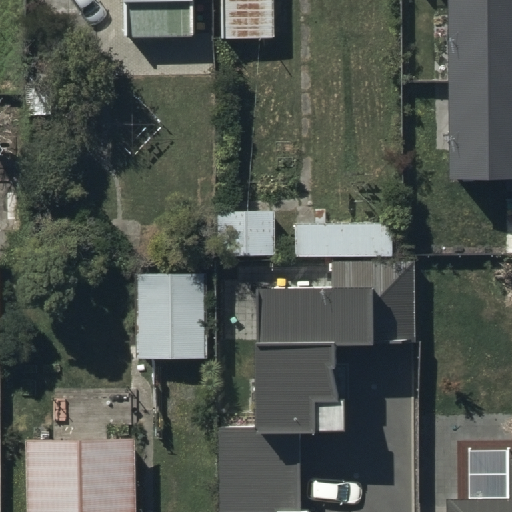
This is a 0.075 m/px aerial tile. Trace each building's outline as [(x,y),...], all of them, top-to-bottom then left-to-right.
[(125,0),(126,41),(195,39),(194,0),(125,0)] [(220,0),(221,41),(273,40),(272,0),(220,0)] [(511,0),(447,0),(450,181),(511,180),(511,0)] [(296,210),(296,262),(392,262),(392,244),(387,245),(387,225),(325,225),(325,210),(296,210)] [(275,262),(276,212),(218,211),(217,262),(275,262)] [(208,282),(135,283),(136,363),(208,362),(208,282)] [(307,511),(300,506),(300,447),(345,447),(345,368),(397,368),(397,286),(252,286),(252,430),(213,430),(213,511),(307,511)] [(29,448),(29,511),(137,511),(137,447),(29,448)]
